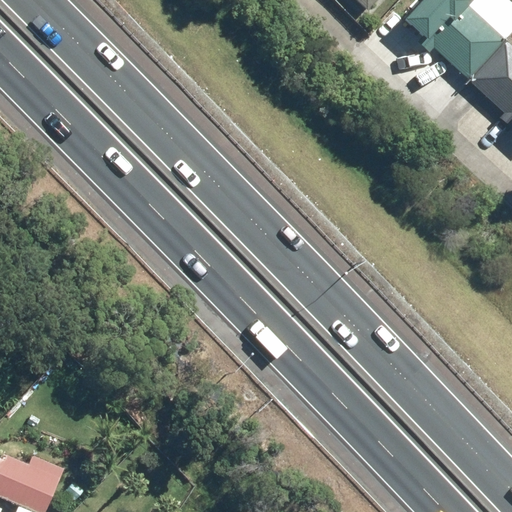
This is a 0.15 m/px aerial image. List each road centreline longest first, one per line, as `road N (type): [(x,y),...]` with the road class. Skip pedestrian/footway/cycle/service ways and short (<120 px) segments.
road 1 (motorway): [(58,0),(511,495)]
road 2 (motorway): [(448,511),(116,133),(0,19)]
